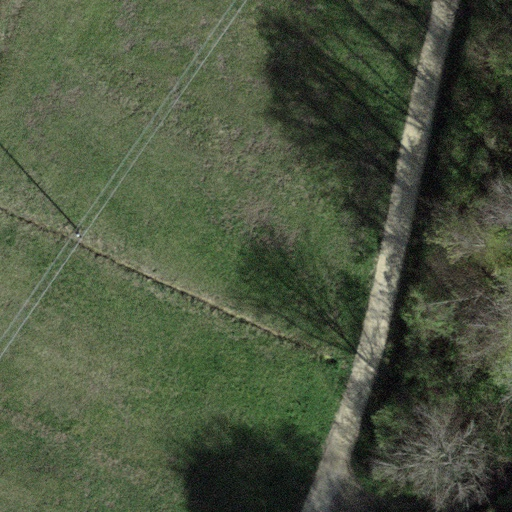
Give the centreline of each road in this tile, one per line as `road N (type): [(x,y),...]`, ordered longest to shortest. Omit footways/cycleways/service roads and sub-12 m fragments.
road 1 (track): [(308,511),(356,397),(444,0)]
road 2 (track): [(398,511),(511,467)]
